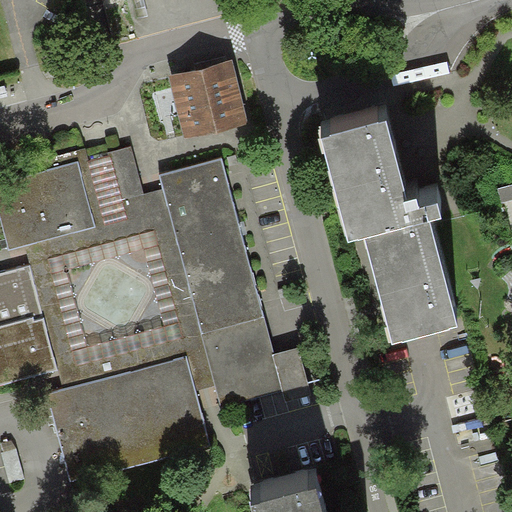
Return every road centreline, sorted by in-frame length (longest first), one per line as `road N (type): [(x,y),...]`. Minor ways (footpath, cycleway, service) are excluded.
road 1 (residential): [(273,89),(379,511)]
road 2 (residential): [(252,26),(128,58),(96,98),(0,124)]
road 3 (residential): [(273,89),(391,63),(477,0)]
